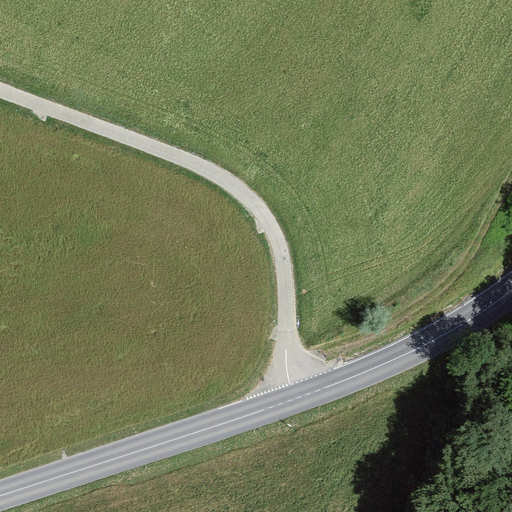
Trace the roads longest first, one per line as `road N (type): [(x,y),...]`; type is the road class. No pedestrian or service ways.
road 1 (tertiary): [(2,511),(373,395),(511,303)]
road 2 (track): [(0,77),(202,151),(291,206),(314,266),(338,406)]
